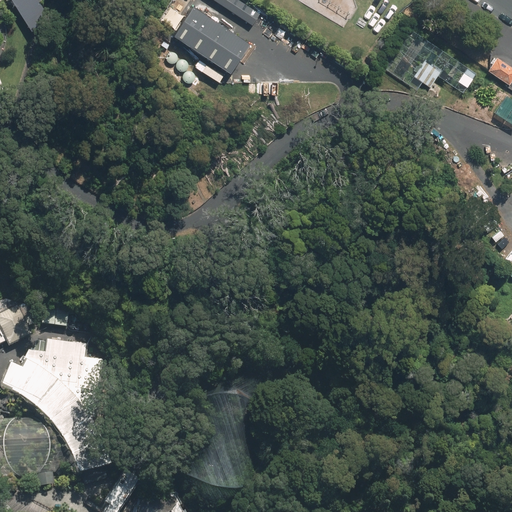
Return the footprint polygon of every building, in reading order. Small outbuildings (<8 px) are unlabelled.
[(15,0),(33,29),(52,18),(40,0),(15,0)] [(242,0),(218,0),(255,23),(262,12),(242,0)] [(251,44),(193,7),(174,37),(232,73),(251,44)] [(167,62),(169,63),(171,64),(173,64),(175,63),(176,62),(177,61),(178,59),(178,57),(177,55),(176,53),(174,52),(172,52),(170,52),(169,53),(167,54),(166,56),(166,58),(166,60),(167,62)] [(511,64),(499,56),(490,69),(511,83),(511,81),(511,64)] [(178,69),(179,70),(181,71),(183,71),(185,71),(187,70),(188,68),(188,66),(188,64),(188,62),(186,61),(185,60),(183,59),(181,59),(179,60),(177,62),(176,63),(176,66),(177,68),(178,69)] [(476,72),(458,60),(445,79),(463,91),(476,72)] [(425,64),(416,75),(430,87),(429,89),(437,96),(444,87),(435,80),(439,75),(425,64)] [(185,81),(186,82),(188,83),(190,83),(192,82),(193,81),(195,80),(195,78),(195,76),(194,74),(193,72),(192,71),(190,71),(187,71),(186,72),(184,73),(183,75),(183,77),(183,79),(185,81)] [(511,94),(508,92),(496,112),(511,121),(511,94)] [(18,302),(0,311),(0,325),(8,342),(32,331),(18,302)] [(41,322),(67,324),(68,310),(43,308),(41,322)] [(72,445),(82,470),(92,467),(112,460),(100,430),(104,360),(86,359),(87,346),(49,342),(48,353),(30,351),(25,368),(13,362),(4,387),(13,392),(29,400),(55,421),(72,445)] [(55,472),(37,474),(39,487),(57,485),(55,472)]
